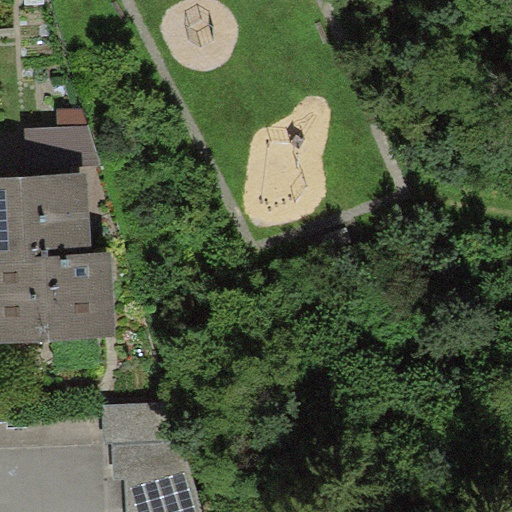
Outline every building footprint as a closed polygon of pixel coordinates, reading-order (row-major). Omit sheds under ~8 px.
[(84,110),(24,112),(25,149),(97,148),(84,110)] [(69,171),(0,173),(0,243),(72,240),(69,171)] [(72,240),(0,243),(0,315),(96,311),(93,240),(72,240)] [(108,430),(180,427),(169,389),(100,391),(100,429),(108,430)] [(124,461),(190,461),(180,427),(108,430),(109,460),(124,461)] [(205,511),(190,461),(124,461),(123,511),(205,511)]
